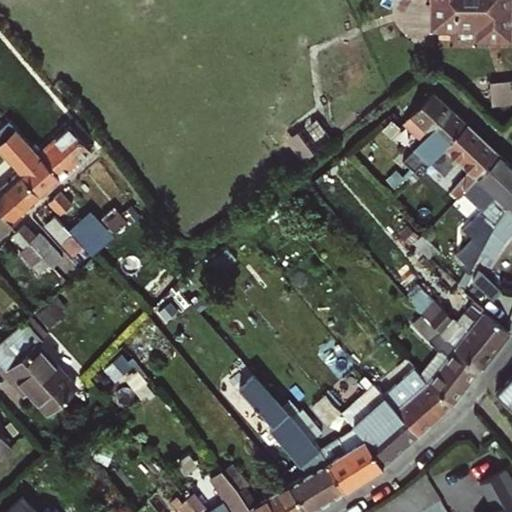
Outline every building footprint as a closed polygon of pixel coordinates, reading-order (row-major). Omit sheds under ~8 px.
[(511,39),(511,0),(423,0),(423,28),(483,29),(483,39),(511,39)] [(435,92),(413,115),(407,122),(427,140),(406,161),(415,169),(422,161),(427,166),(431,161),(446,146),(468,123),(435,92)] [(446,175),(460,160),(472,171),(454,191),(461,197),(465,193),(479,177),(501,154),(468,123),(446,146),(431,161),(446,175)] [(72,125),(42,152),(63,177),(94,150),(72,125)] [(309,157),(319,148),(301,128),(292,136),(309,157)] [(21,171),(43,196),(63,177),(42,152),(21,171)] [(511,164),(501,154),(479,177),(500,197),(498,200),(497,199),(457,241),(459,243),(477,261),(479,258),(497,228),(509,206),(511,203),(511,164)] [(21,171),(6,184),(28,209),(43,196),(21,171)] [(6,184),(0,189),(0,206),(14,222),(28,209),(6,184)] [(61,192),(51,201),(60,211),(70,202),(61,192)] [(0,234),(14,222),(0,206),(0,234)] [(114,207),(102,217),(115,231),(126,221),(114,207)] [(82,261),(90,254),(56,215),(48,222),(82,261)] [(27,223),(20,229),(46,257),(53,265),(63,256),(41,231),(37,234),(27,223)] [(91,226),(79,237),(92,253),(104,242),(91,226)] [(508,234),(497,228),(479,258),(491,264),(508,234)] [(20,229),(16,234),(26,245),(21,250),(36,267),(46,257),(20,229)] [(477,261),(459,243),(449,253),(470,273),(477,261)] [(46,257),(36,267),(43,274),(53,265),(46,257)] [(486,279),(475,289),(494,308),(505,298),(486,279)] [(483,368),(511,333),(487,311),(478,320),(469,313),(460,322),(447,312),(434,327),(440,332),(483,368)] [(49,319),(43,324),(61,344),(67,339),(49,319)] [(5,358),(33,389),(37,385),(46,396),(64,417),(92,392),(53,351),(61,344),(43,324),(22,343),(5,358)] [(440,351),(420,374),(456,402),(483,368),(440,332),(431,343),(440,351)] [(316,469),(289,485),(306,511),(309,511),(345,490),(315,442),(308,433),(292,415),(253,371),(238,384),(277,429),(304,459),(308,456),(316,469)] [(405,402),(396,409),(420,435),(456,402),(420,374),(419,373),(397,392),(405,402)] [(511,375),(497,392),(511,405),(511,375)] [(37,385),(33,389),(43,399),(46,396),(37,385)] [(334,385),(325,392),(338,408),(347,401),(334,385)] [(382,392),(390,402),(395,398),(387,388),(382,392)] [(360,396),(341,411),(354,426),(364,439),(367,444),(383,467),(420,435),(396,409),(390,402),(389,401),(384,406),(375,413),(360,396)] [(300,408),(292,415),(308,433),(316,426),(300,408)] [(0,458),(13,447),(0,433),(0,458)] [(315,442),(345,490),(383,467),(367,444),(364,439),(348,449),(340,437),(328,444),(322,436),(315,442)] [(306,511),(289,485),(257,505),(244,487),(247,484),(233,465),(223,472),(252,510),(253,511),(306,511)] [(511,511),(511,484),(502,467),(477,482),(493,508),(486,511),(511,511)] [(253,511),(252,510),(223,472),(214,478),(236,511),(253,511)] [(4,511),(54,511),(32,487),(4,511)] [(194,492),(187,497),(199,511),(203,511),(208,509),(194,492)]
